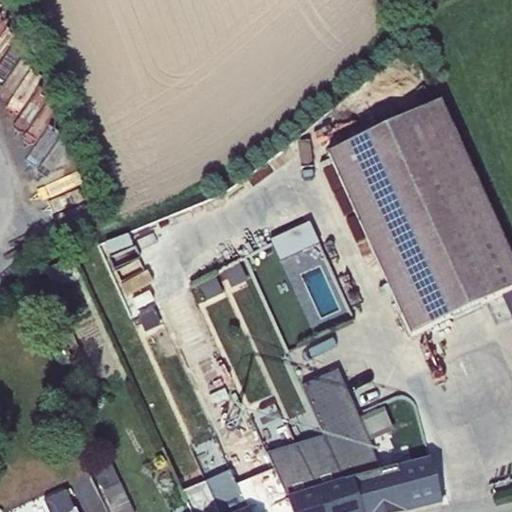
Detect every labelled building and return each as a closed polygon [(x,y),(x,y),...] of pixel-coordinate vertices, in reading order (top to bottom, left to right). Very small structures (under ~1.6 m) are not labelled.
[(511,261),(440,104),(327,156),(410,338),(500,297),(511,291),(511,261)] [(310,224),(270,243),(280,265),(320,247),(310,224)] [(66,262),(44,270),(49,281),(71,274),(66,262)] [(215,277),(198,285),(206,302),(223,294),(215,277)] [(511,291),(500,297),(511,320),(511,319),(511,291)] [(152,309),(135,316),(144,334),(160,327),(152,309)] [(350,479),(358,511),(415,511),(441,505),(429,461),(380,474),(336,374),(302,389),(321,439),(340,482),(350,479)] [(384,409),(359,420),(369,443),(394,433),(384,409)] [(274,451),(301,440),(292,419),(265,430),(274,451)] [(288,511),(273,470),(270,472),(263,475),(268,485),(262,487),(271,507),(267,508),(263,500),(258,502),(249,482),(259,477),(237,426),(213,435),(230,472),(247,511),(288,511)] [(340,482),(321,439),(266,456),(273,470),(288,511),(358,511),(350,479),(340,482)] [(132,511),(111,466),(95,474),(112,511),(132,511)] [(247,511),(230,472),(204,483),(217,511),(247,511)] [(217,511),(204,483),(181,493),(189,511),(217,511)] [(48,511),(76,511),(75,510),(74,511),(66,492),(44,502),(48,511)]
